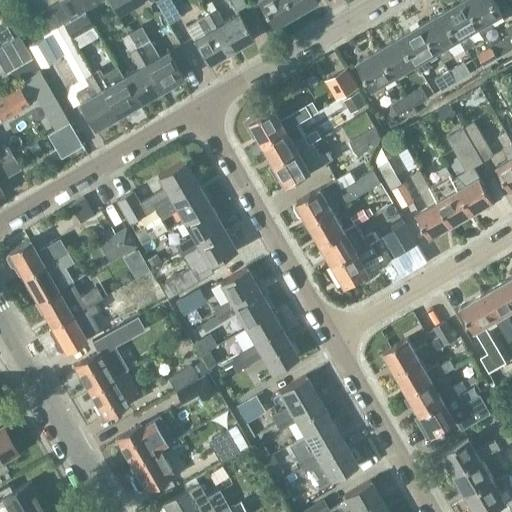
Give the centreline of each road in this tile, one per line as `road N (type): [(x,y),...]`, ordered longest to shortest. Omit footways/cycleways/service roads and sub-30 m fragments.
road 1 (residential): [(330,339),(199,110)]
road 2 (residential): [(0,223),(199,110)]
road 3 (residential): [(111,511),(0,311)]
road 4 (residential): [(199,110),(384,0)]
road 5 (residential): [(330,339),(511,234)]
road 6 (residential): [(431,511),(330,339)]
